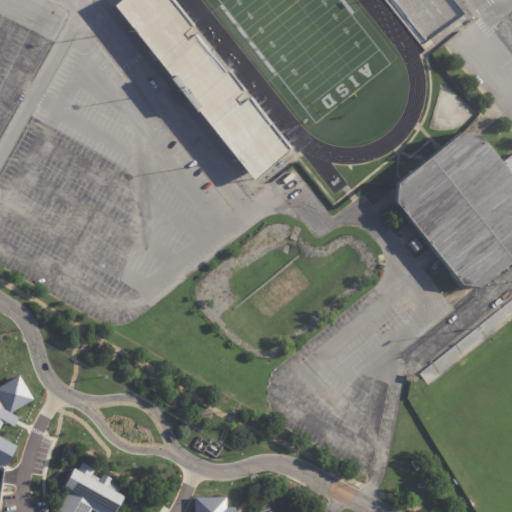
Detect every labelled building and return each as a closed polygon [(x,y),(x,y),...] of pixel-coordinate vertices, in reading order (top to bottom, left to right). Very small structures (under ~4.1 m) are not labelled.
[(111,6),(118,0),(168,0),(288,150),(251,180),(111,6)] [(447,0),(387,0),(421,43),(458,13),(447,0)] [(170,97),(175,93),(176,95),(178,93),(179,96),(178,97),(183,102),(177,106),(170,97)] [(399,185),(398,204),(463,281),(481,284),(511,259),(511,174),(481,136),(463,134),(399,185)] [(511,296),(416,373),(425,386),(511,315),(511,296)] [(0,384),(17,374),(32,398),(9,412),(17,417),(15,421),(12,426),(2,420),(0,424),(0,436),(15,445),(3,466),(0,464),(0,384)] [(414,379),(414,383),(406,382),(408,374),(415,376),(414,379)] [(88,477),(92,479),(96,482),(101,473),(110,478),(109,481),(119,487),(116,492),(122,496),(112,511),(95,511),(90,509),(88,511),(59,511),(56,510),(68,489),(62,485),(72,468),(76,470),(80,462),(93,469),(88,477)] [(192,511),(192,497),(224,496),(224,506),(233,507),(233,511),(192,511)] [(264,502),(265,511),(286,511),(284,499),(264,502)]
